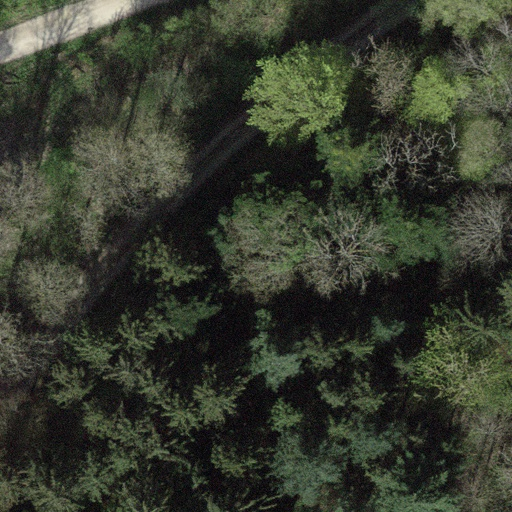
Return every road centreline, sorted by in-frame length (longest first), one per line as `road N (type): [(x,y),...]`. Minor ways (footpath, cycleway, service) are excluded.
road 1 (track): [(0,403),(172,195),(257,115),(404,0)]
road 2 (track): [(0,57),(151,0)]
